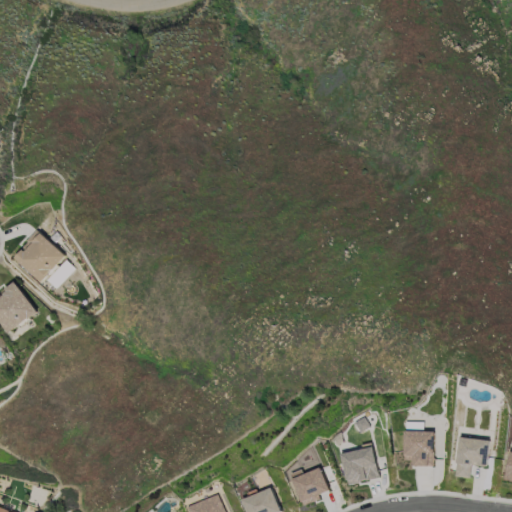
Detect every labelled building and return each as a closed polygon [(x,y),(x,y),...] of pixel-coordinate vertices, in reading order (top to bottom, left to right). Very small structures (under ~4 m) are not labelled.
[(40,283),(15,258),(41,231),(66,256),(40,283)] [(0,293),(17,282),(38,313),(7,334),(0,323),(0,293)] [(434,431),(434,465),(405,465),(405,426),(414,426),(414,422),(423,422),(423,431),(434,431)] [(471,478),(457,477),(461,437),(489,440),(487,467),(472,466),(471,478)] [(379,477),(349,484),(342,453),(373,446),(379,477)] [(304,504),(292,478),(320,466),(331,492),(304,504)] [(281,511),(247,511),(242,500),(271,487),(281,511)] [(190,511),(188,505),(220,494),(226,511),(190,511)]
